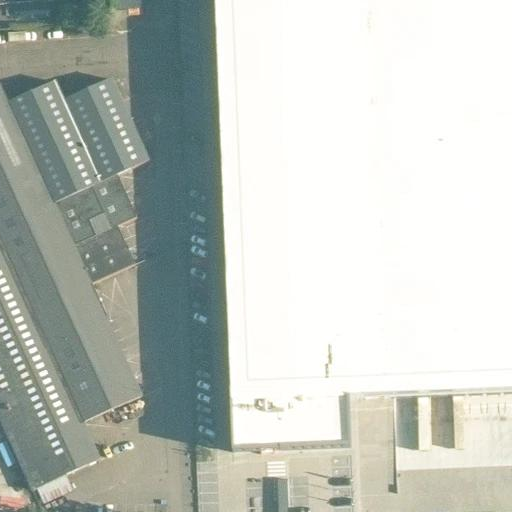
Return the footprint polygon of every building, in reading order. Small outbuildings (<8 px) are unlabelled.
[(511,0),(214,0),(232,425),(232,438),(233,453),(261,452),(261,455),(263,455),(263,454),(273,453),(273,454),(275,454),(275,452),(300,451),(351,449),(351,441),(349,400),(360,400),(398,398),(511,393),(511,0)] [(149,162),(112,80),(65,102),(56,83),(9,104),(1,86),(0,86),(0,229),(118,176),(149,162)] [(0,281),(118,228),(137,219),(118,176),(0,229),(0,281)] [(0,327),(33,312),(91,286),(135,266),(118,228),(0,281),(0,327)] [(58,368),(117,341),(91,286),(33,312),(58,368)] [(0,327),(0,420),(4,428),(71,398),(58,368),(33,312),(0,327)] [(83,424),(142,397),(117,341),(58,368),(71,398),(83,424)] [(100,461),(83,424),(71,398),(4,428),(32,491),(100,461)] [(282,511),(291,511),(292,495),(305,495),(306,480),(283,479),(282,511)]
